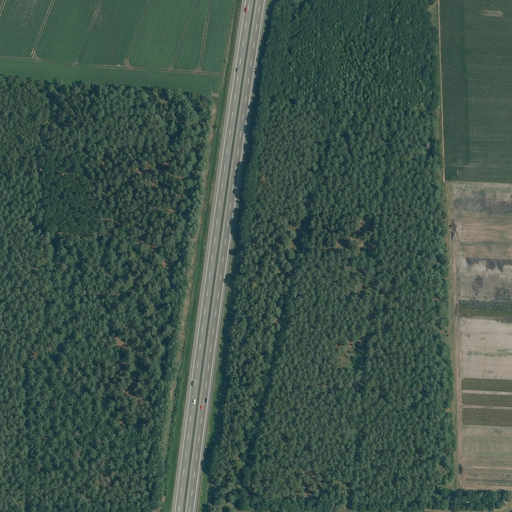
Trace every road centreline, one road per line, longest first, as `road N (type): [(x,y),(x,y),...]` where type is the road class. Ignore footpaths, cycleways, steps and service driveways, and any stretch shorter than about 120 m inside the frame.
road 1 (motorway): [(189,511),(260,0)]
road 2 (motorway): [(249,0),(178,511)]
